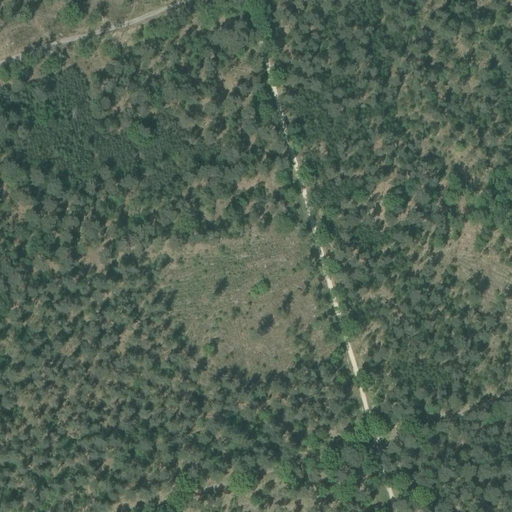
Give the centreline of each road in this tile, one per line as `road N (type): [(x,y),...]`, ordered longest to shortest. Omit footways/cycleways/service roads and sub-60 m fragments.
road 1 (track): [(254,0),(391,511)]
road 2 (track): [(196,0),(0,57)]
